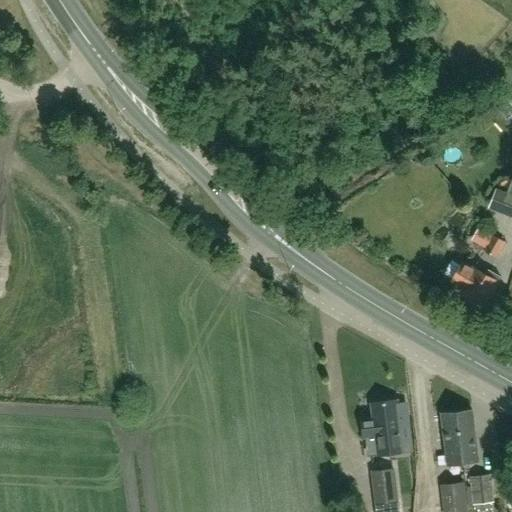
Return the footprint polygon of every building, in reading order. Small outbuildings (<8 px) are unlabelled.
[(488,208),(499,212),(511,217),(511,194),(496,188),(488,208)] [(471,242),(485,249),(485,250),(498,257),(506,242),(493,235),(492,237),(478,229),(471,242)] [(483,308),(501,276),(494,272),(491,277),(475,268),(473,270),(462,263),(452,280),(464,287),(460,294),(483,308)] [(371,404),(376,445),(412,441),(410,422),(407,416),(406,403),(399,404),(398,400),(371,404)] [(463,464),(479,462),(473,410),(457,412),(463,464)] [(463,464),(457,412),(442,414),(448,466),(463,464)] [(399,501),(395,468),(371,471),(375,504),(376,504),(397,502),(399,501)] [(492,511),(492,502),(494,502),(490,475),(470,477),(473,504),(476,504),(477,511),(492,511)] [(444,511),(467,511),(464,482),(441,484),(444,511)]
